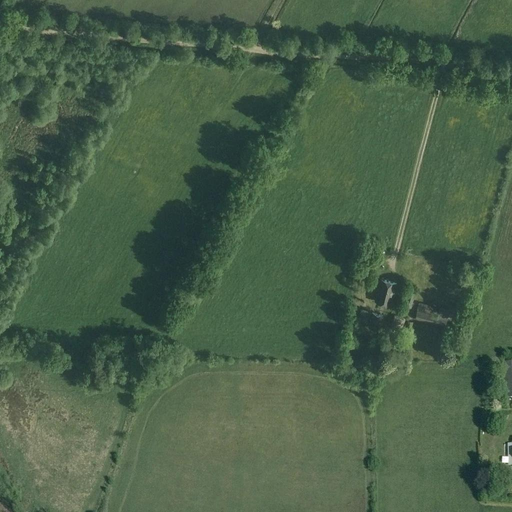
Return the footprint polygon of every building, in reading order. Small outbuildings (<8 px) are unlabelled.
[(396,283),(381,279),(376,301),(391,305),(396,283)] [(405,306),(412,308),(416,291),(409,290),(405,306)] [(417,309),(432,313),(434,306),(419,302),(417,309)] [(439,315),(417,310),(415,319),(444,326),(448,309),(441,308),(439,315)] [(368,327),(380,330),(383,315),(372,312),(368,327)] [(511,401),(511,364),(500,365),(500,401),(511,401)]
